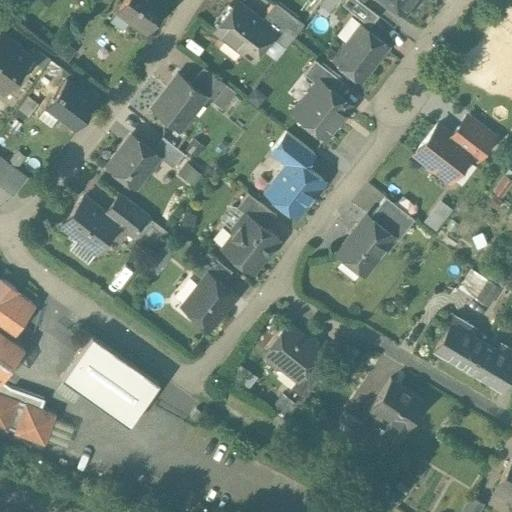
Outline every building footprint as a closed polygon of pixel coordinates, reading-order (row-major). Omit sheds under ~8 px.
[(167,4),(160,0),(124,0),(117,10),(127,18),(147,32),(167,4)] [(261,19),(235,0),(214,28),(253,59),(272,34),(286,45),(293,37),(278,26),(275,31),(261,19)] [(321,0),(320,2),(332,10),(338,0),(321,0)] [(378,15),(359,0),(344,0),(342,4),(370,25),(378,15)] [(382,0),(383,1),(386,0),(388,0),(404,12),(408,7),(414,6),(418,0),(382,0)] [(304,23),(275,1),(261,19),(275,31),(278,26),(293,37),(304,23)] [(117,10),(110,21),(120,28),(127,18),(117,10)] [(361,24),(347,42),(342,42),(334,51),(336,56),(334,59),(360,79),(387,44),(361,24)] [(14,41),(0,30),(0,90),(4,94),(31,56),(12,42),(14,41)] [(343,81),(315,59),(304,73),(317,83),(319,80),(334,92),(343,81)] [(226,83),(204,66),(191,82),(206,94),(205,95),(212,101),(226,83)] [(178,73),(152,106),(164,115),(169,114),(182,124),(205,95),(206,94),(191,82),(178,73)] [(94,100),(66,79),(41,113),(52,122),(59,113),(75,125),(94,100)] [(317,83),(302,102),(298,102),(294,108),(295,115),(300,119),(304,119),(326,136),(336,123),(334,121),(349,103),(334,92),(319,80),(317,83)] [(35,84),(13,114),(22,120),(44,91),(35,84)] [(493,137),(466,116),(456,129),(482,150),(493,137)] [(452,134),(437,123),(414,152),(425,161),(428,168),(436,169),(449,179),(471,151),(478,156),(482,150),(456,129),(452,134)] [(286,131),(271,150),(288,163),(293,156),(305,165),(314,153),(286,131)] [(131,133),(107,165),(118,173),(126,172),(138,181),(158,155),(159,154),(152,149),(131,133)] [(184,152),(162,135),(152,149),(159,154),(158,155),(173,167),(184,152)] [(288,163),(266,191),(296,214),(323,180),(305,165),(293,156),(288,163)] [(6,162),(0,170),(0,186),(2,189),(16,169),(6,162)] [(16,169),(2,189),(13,196),(27,177),(16,169)] [(511,178),(505,173),(493,189),(501,196),(511,180),(511,178)] [(276,214),(247,192),(236,206),(245,213),(246,212),(266,228),(276,214)] [(147,215),(119,193),(104,212),(118,222),(117,223),(132,234),(147,215)] [(83,195),(61,224),(78,237),(70,247),(88,261),(117,223),(118,222),(104,212),(83,195)] [(414,218),(386,196),(370,216),(394,235),(393,235),(398,239),(414,218)] [(425,219),(436,227),(452,207),(441,198),(425,219)] [(245,213),(232,230),(233,234),(222,247),(253,271),(279,238),(266,228),(246,212),(245,213)] [(367,214),(337,252),(364,272),(393,235),(394,235),(370,216),(367,214)] [(157,271),(170,253),(162,247),(149,265),(157,271)] [(207,251),(192,270),(203,278),(208,272),(222,283),(232,271),(207,251)] [(120,284),(132,271),(119,259),(107,273),(120,284)] [(203,278),(182,305),(196,316),(197,321),(203,325),(208,325),(210,326),(235,294),(222,283),(208,272),(203,278)] [(0,380),(1,379),(24,346),(12,337),(35,304),(17,291),(18,289),(1,277),(0,278),(0,380)] [(499,286),(488,279),(477,297),(488,304),(499,286)] [(484,340),(472,333),(476,327),(454,314),(434,348),(467,368),(484,340)] [(286,323),(264,352),(267,354),(269,359),(278,366),(283,366),(298,378),(299,379),(313,360),(321,350),(286,323)] [(92,333),(62,376),(129,424),(159,381),(92,333)] [(495,347),(484,340),(467,368),(500,388),(511,367),(511,348),(498,341),(495,347)] [(357,350),(347,343),(328,369),(337,377),(357,350)] [(313,360),(299,379),(298,378),(290,388),(304,398),(326,370),(313,360)] [(423,400),(391,378),(370,410),(388,422),(385,427),(398,436),(423,400)] [(10,386),(1,379),(0,380),(0,425),(44,442),(55,412),(41,407),(44,398),(10,386)] [(366,427),(344,410),(330,429),(353,446),(366,427)] [(511,458),(494,489),(507,496),(510,490),(511,491),(511,458)] [(471,497),(461,511),(476,511),(482,503),(471,497)]
